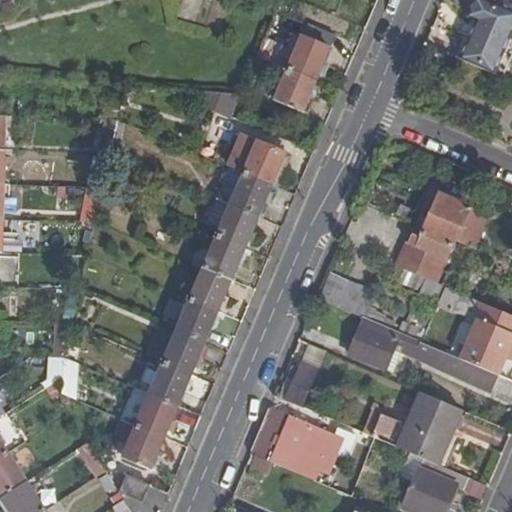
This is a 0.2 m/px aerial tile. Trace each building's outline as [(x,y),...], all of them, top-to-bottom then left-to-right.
[(511,12),(482,0),(478,0),(475,8),(470,19),(479,23),(463,62),(495,75),(511,37),(511,12)] [(288,72),(316,83),(329,53),(301,40),(288,72)] [(258,59),(252,73),(282,85),(288,72),(258,59)] [(288,72),(282,85),(274,104),(301,116),(316,83),(288,72)] [(214,96),(201,94),(197,105),(207,109),(214,96)] [(214,96),(207,109),(232,120),(242,98),(214,96)] [(110,157),(117,123),(105,123),(97,157),(110,157)] [(241,138),(227,169),(231,171),(271,188),(284,157),(241,138)] [(289,159),(284,157),(271,188),(277,190),(289,159)] [(231,171),(216,202),(230,208),(257,220),(257,219),(271,188),(231,171)] [(409,243),(397,267),(408,272),(430,281),(438,285),(457,243),(476,251),(490,218),(442,196),(418,247),(409,243)] [(230,208),(216,202),(206,226),(220,232),(230,208)] [(244,251),(257,220),(230,208),(220,232),(217,240),(244,251)] [(231,283),(244,251),(217,240),(204,271),(231,283)] [(217,314),(231,283),(204,271),(190,303),(217,314)] [(430,281),(408,272),(402,285),(424,294),(430,281)] [(332,278),(322,302),(347,312),(364,319),(374,295),(332,278)] [(448,289),(438,285),(430,281),(424,294),(443,302),(448,289)] [(456,315),(464,296),(448,289),(443,302),(440,309),(456,315)] [(475,319),(482,304),(464,296),(456,315),(475,319)] [(204,346),(217,314),(190,303),(177,334),(204,346)] [(511,353),(511,316),(482,304),(475,319),(480,321),(463,361),(500,377),(507,360),(510,353),(511,353)] [(493,393),(500,377),(463,361),(425,345),(366,320),(350,355),(380,368),(388,350),(394,352),(397,345),(404,348),(402,352),(493,393)] [(163,366),(177,334),(163,328),(149,359),(163,366)] [(163,366),(190,377),(204,346),(177,334),(163,366)] [(385,371),(394,352),(388,350),(380,368),(385,371)] [(43,390),(73,394),(78,362),(48,358),(43,390)] [(150,397),(177,408),(190,377),(163,366),(150,397)] [(288,401),(303,407),(319,371),(304,366),(288,401)] [(439,467),(463,412),(422,394),(408,427),(382,417),(373,438),(377,440),(412,455),(426,461),(439,467)] [(137,429),(164,440),(177,408),(150,397),(137,429)] [(280,467),(300,421),(271,408),(252,454),(258,457),(273,463),(280,467)] [(280,467),(315,481),(334,436),(300,421),(280,467)] [(128,448),(125,461),(153,473),(164,440),(137,429),(123,423),(114,442),(128,448)] [(0,460),(9,455),(0,443),(0,460)] [(0,460),(0,498),(2,501),(27,484),(9,455),(0,460)] [(402,479),(416,485),(426,461),(412,455),(402,479)] [(267,476),(273,463),(258,457),(253,469),(267,476)] [(464,492),(470,480),(439,467),(426,461),(416,485),(406,509),(413,511),(446,511),(456,489),(464,492)] [(117,491),(108,477),(100,482),(109,496),(117,491)] [(122,498),(129,480),(124,478),(118,492),(122,498)] [(144,509),(151,490),(129,480),(122,498),(123,499),(144,509)] [(483,486),(470,480),(464,492),(477,497),(483,486)] [(2,501),(9,511),(45,511),(27,484),(2,501)]
